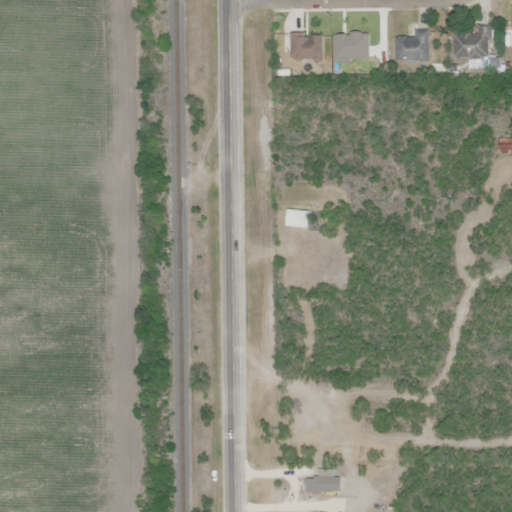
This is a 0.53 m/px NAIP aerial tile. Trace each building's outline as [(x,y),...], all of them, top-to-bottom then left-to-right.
[(454,30),(453,59),(489,60),(490,31),(454,30)] [(288,34),(288,63),(324,64),(324,35),(288,34)] [(338,34),(337,63),(373,63),(374,34),(338,34)] [(394,35),(393,64),(429,65),(430,36),(394,35)] [(311,228),(311,210),(288,210),(288,228),(311,228)] [(304,478),(304,492),(335,493),(335,473),(320,473),(320,479),(304,478)]
